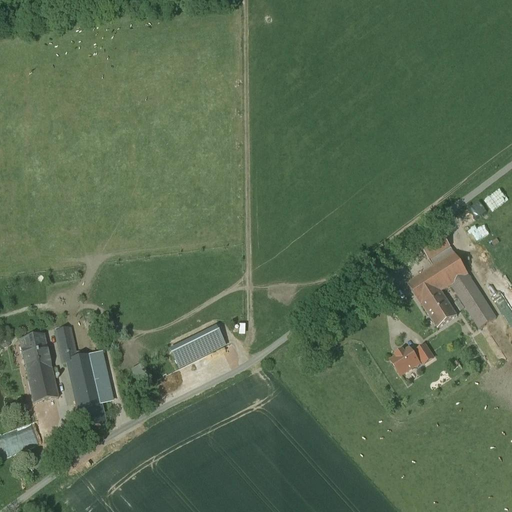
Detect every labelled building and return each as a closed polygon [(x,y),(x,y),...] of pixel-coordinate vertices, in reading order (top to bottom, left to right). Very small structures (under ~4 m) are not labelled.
[(470,208),(478,220),(487,214),(478,202),(470,208)] [(434,269),(455,256),(441,235),(420,248),(434,269)] [(422,306),(442,294),(451,287),(480,331),(496,320),(455,256),(434,269),(408,286),(421,307),(422,306)] [(457,318),(442,294),(422,306),(438,331),(457,318)] [(459,302),(455,305),(460,313),(464,310),(459,302)] [(70,331),(55,334),(62,365),(66,364),(82,432),(105,427),(101,408),(113,406),(101,355),(77,361),(70,331)] [(217,331),(170,354),(179,371),(225,349),(217,331)] [(44,337),(19,342),(33,406),(58,401),(44,337)] [(424,366),(433,360),(425,348),(416,354),(424,366)] [(391,362),(400,378),(419,366),(419,365),(413,356),(410,350),(403,354),(403,353),(396,357),(397,359),(391,362)] [(413,356),(419,365),(422,363),(416,354),(413,356)] [(140,368),(133,372),(141,387),(148,384),(140,368)] [(26,469),(35,479),(63,455),(54,445),(26,469)]
